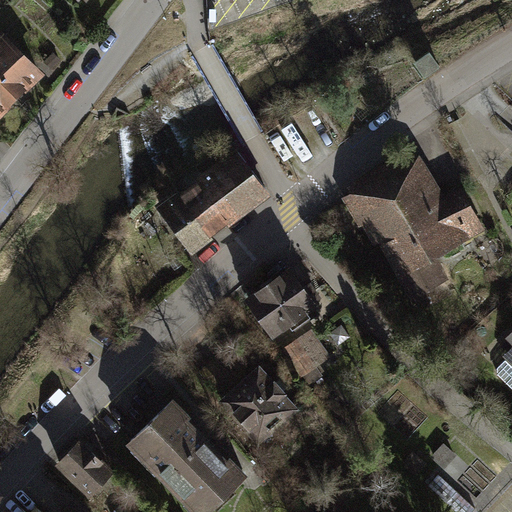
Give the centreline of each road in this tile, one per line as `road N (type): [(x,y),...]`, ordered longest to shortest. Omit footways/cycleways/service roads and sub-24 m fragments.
road 1 (residential): [(0,481),(157,324),(389,122),(511,41)]
road 2 (residential): [(150,0),(0,203)]
